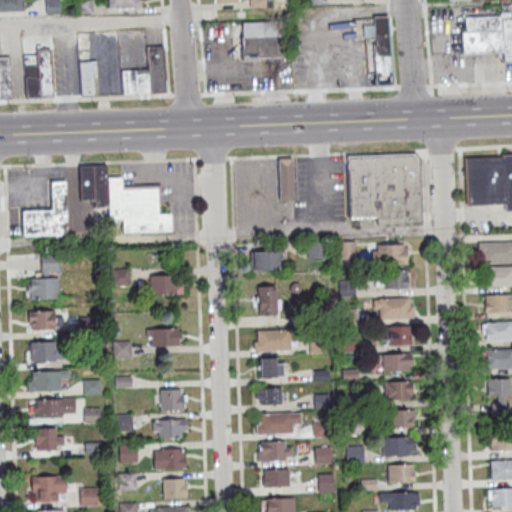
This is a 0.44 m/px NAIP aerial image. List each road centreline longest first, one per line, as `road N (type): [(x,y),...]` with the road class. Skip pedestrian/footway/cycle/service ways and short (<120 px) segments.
road 1 (residential): [(450,511),(440,149),(412,77),(405,0)]
road 2 (residential): [(222,511),(212,157),(188,96),(179,0)]
road 3 (secondary): [(511,113),(0,134)]
